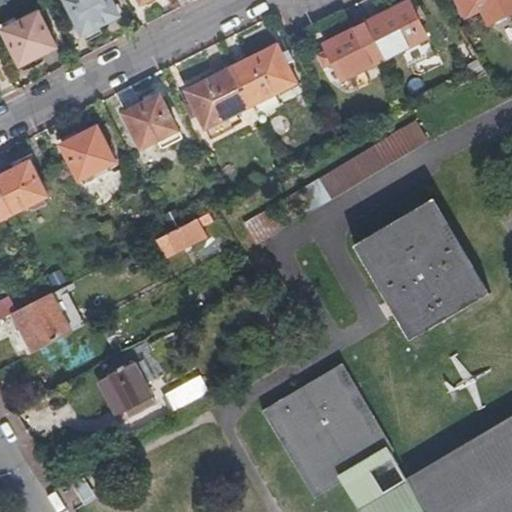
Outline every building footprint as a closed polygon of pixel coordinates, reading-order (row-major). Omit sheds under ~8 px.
[(120,14),(113,0),(69,0),(85,32),(120,14)] [(511,0),(456,0),(466,18),(482,10),(490,24),(511,12),(511,0)] [(366,23),(385,58),(400,50),(408,65),(426,56),(418,40),(427,36),(418,19),(425,16),(420,6),(413,9),(409,1),(366,23)] [(59,45),(41,11),(6,28),(23,63),(59,45)] [(365,67),(385,58),(366,23),(326,43),(329,50),(320,55),(326,65),(334,61),(343,78),(365,67)] [(278,44),(231,67),(251,105),(297,81),(278,44)] [(469,77),(482,68),(476,59),(464,67),(469,77)] [(251,105),(231,67),(187,89),(211,139),(234,127),(228,116),(251,105)] [(371,79),(365,67),(343,78),(349,90),(371,79)] [(161,94),(126,111),(143,146),(159,137),(163,146),(182,136),(161,94)] [(320,201),(429,143),(418,122),(309,180),(320,201)] [(100,125),(64,143),(80,177),(116,159),(100,125)] [(0,175),(0,190),(11,212),(49,193),(32,159),(0,175)] [(0,217),(11,212),(0,190),(0,217)] [(487,295),(431,200),(352,246),(367,269),(386,300),(396,317),(410,340),(487,295)] [(262,211),(244,221),(256,242),(274,232),(262,211)] [(213,219),(209,212),(169,232),(159,237),(167,255),(206,235),(201,225),(213,219)] [(16,313),(35,351),(73,331),(53,293),(16,313)] [(0,320),(12,315),(4,297),(0,298),(0,320)] [(135,362),(101,379),(115,406),(120,403),(123,409),(152,394),(135,362)] [(340,364),(264,409),(315,496),(341,481),(365,466),(391,451),(340,364)] [(174,410),(210,391),(202,376),(167,395),(174,410)] [(511,511),(511,415),(407,478),(425,511),(511,511)] [(341,481),(359,511),(426,511),(407,478),(391,451),(365,466),(341,481)]
